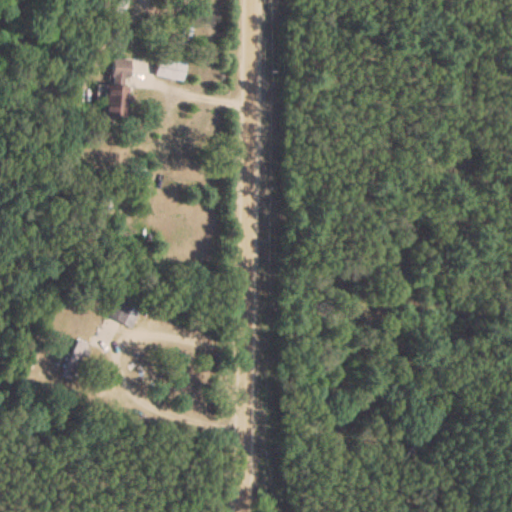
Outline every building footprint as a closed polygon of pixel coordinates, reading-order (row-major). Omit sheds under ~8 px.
[(124,17),(129,0),(116,0),(112,12),(124,17)] [(150,79),(179,85),(182,66),(154,60),(150,79)] [(99,91),(98,122),(123,123),(125,62),(107,62),(106,92),(99,91)] [(101,210),(113,209),(112,198),(100,198),(101,210)] [(103,319),(131,332),(140,313),(112,300),(103,319)] [(89,348),(76,342),(66,361),(80,368),(89,348)]
